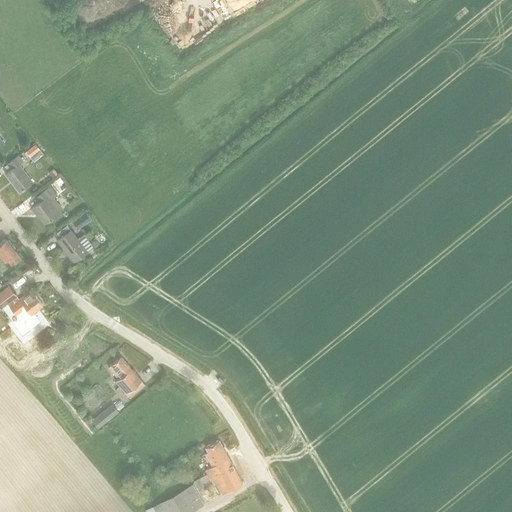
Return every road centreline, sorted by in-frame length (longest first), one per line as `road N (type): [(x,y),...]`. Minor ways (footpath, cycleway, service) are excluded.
road 1 (tertiary): [(285,511),(206,384),(72,297),(0,207)]
road 2 (track): [(10,0),(5,24),(40,97),(83,136),(118,216),(148,216),(198,166)]
